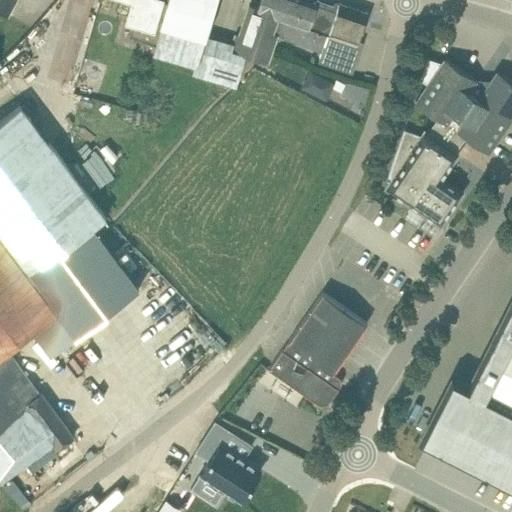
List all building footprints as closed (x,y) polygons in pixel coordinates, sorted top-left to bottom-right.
[(155,32),(164,0),(132,0),(126,23),(155,32)] [(193,72),(217,79),(234,41),(233,42),(206,34),(215,0),(167,0),(153,51),(196,63),(193,72)] [(217,79),(237,85),(246,54),(270,61),(274,50),(272,49),(277,34),(273,32),(281,7),(286,9),(288,0),(260,0),(258,7),(251,5),(240,36),(234,41),(217,79)] [(288,0),(286,9),(281,7),(273,32),(277,34),(323,50),(319,60),(353,71),(363,40),(359,39),(368,12),(339,2),(339,3),(337,2),(334,8),(319,3),(320,0),(319,0),(316,0),(316,2),(313,1),(313,0),(288,0)] [(442,176),(458,152),(456,151),(467,134),(490,150),(511,116),(511,79),(497,70),(485,88),(475,81),(477,79),(445,57),(441,62),(428,59),(421,78),(427,83),(416,100),(438,115),(427,131),(425,130),(422,134),(405,129),(389,174),(393,177),(387,186),(441,222),(462,190),(442,176)] [(55,62),(51,77),(70,81),(74,67),(55,62)] [(0,480),(0,481),(10,474),(26,462),(30,468),(56,448),(74,435),(9,347),(36,326),(58,309),(76,331),(78,334),(141,286),(94,224),(106,215),(21,103),(0,118),(0,480)] [(269,367),(320,403),(328,401),(342,382),(341,376),(333,371),(367,321),(323,290),(269,367)] [(453,377),(422,437),(511,483),(511,300),(469,385),(453,377)] [(215,419),(195,450),(196,451),(208,459),(201,471),(200,473),(213,481),(224,488),(236,496),(241,499),(262,468),(245,457),(222,441),(230,429),(215,419)] [(166,498),(157,511),(177,511),(181,507),(166,498)]
